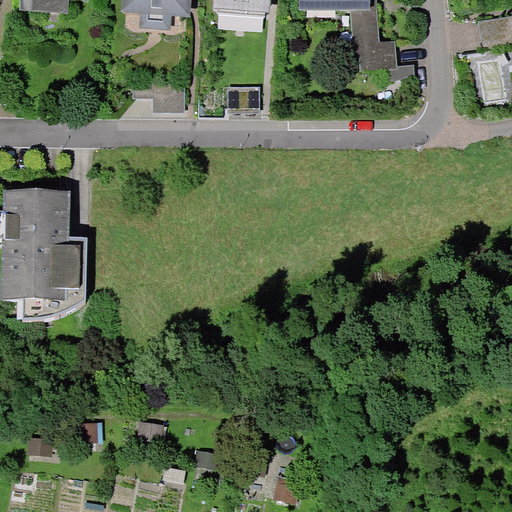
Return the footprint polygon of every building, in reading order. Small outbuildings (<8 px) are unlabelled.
[(22,0),(22,12),(67,15),(68,0),(22,0)] [(188,18),(188,0),(125,0),(125,15),(188,18)] [(268,0),(217,0),(217,11),(267,14),(268,0)] [(302,0),(302,12),(353,12),(356,54),(380,52),(377,9),(368,10),(367,0),(302,0)] [(511,18),(511,16),(478,21),(482,49),(511,44),(511,18)] [(185,84),(134,84),(134,100),(152,100),(152,114),(185,114),(185,84)] [(229,87),(229,112),(260,112),(260,87),(229,87)] [(66,241),(68,199),(2,197),(1,211),(0,211),(0,248),(1,248),(0,272),(0,301),(23,303),(22,323),(55,320),(83,303),(86,242),(66,241)]
